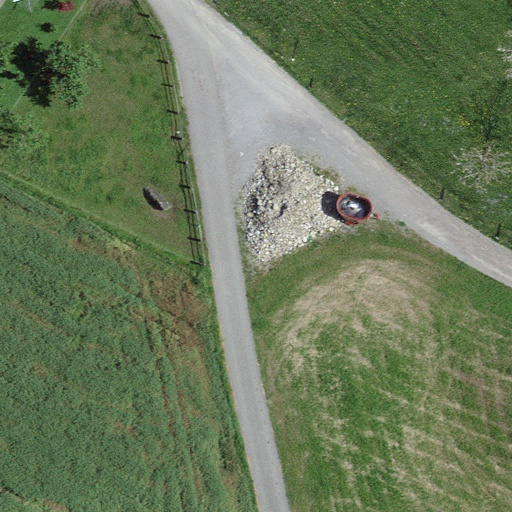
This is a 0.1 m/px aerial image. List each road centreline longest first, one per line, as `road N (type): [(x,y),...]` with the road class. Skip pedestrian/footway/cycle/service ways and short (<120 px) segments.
road 1 (track): [(239,89),(226,222),(280,511)]
road 2 (track): [(511,268),(239,89)]
